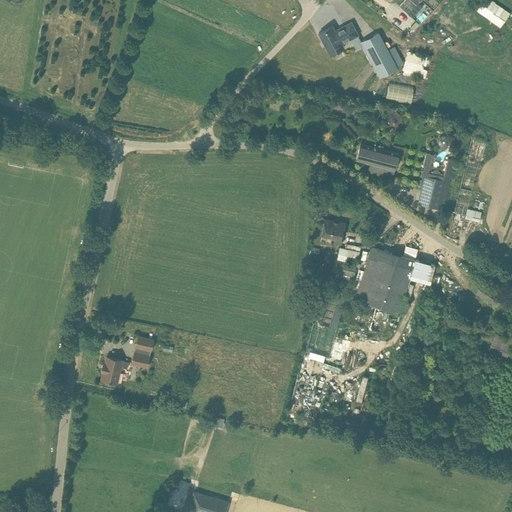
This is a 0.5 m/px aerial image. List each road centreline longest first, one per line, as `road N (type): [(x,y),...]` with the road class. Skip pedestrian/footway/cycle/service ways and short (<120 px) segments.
road 1 (unclassified): [(54,511),(72,348),(118,147)]
road 2 (unclassified): [(511,287),(314,160),(205,145)]
road 3 (unclassified): [(205,145),(213,114),(312,8)]
road 4 (unclassified): [(118,147),(0,103)]
